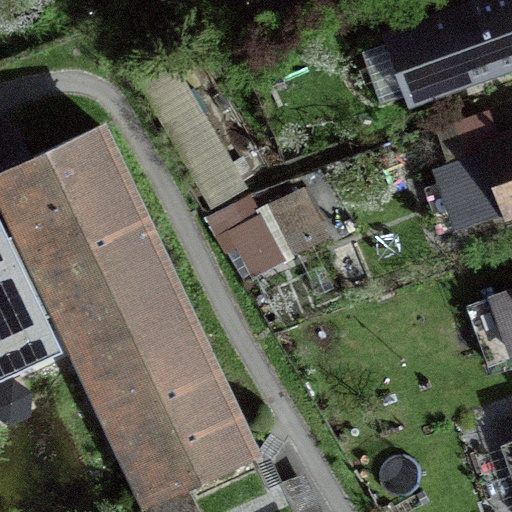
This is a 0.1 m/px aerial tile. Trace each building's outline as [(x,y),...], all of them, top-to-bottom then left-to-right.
[(303,0),(259,0),(273,37),(312,24),(303,0)] [(511,75),(511,0),(384,45),(407,111),(511,75)] [(169,68),(134,88),(202,209),(237,189),(169,68)] [(122,139),(0,188),(24,241),(73,345),(153,511),(186,511),(207,503),(277,473),(122,139)] [(511,151),(495,158),(497,165),(449,182),(469,236),(511,219),(511,151)] [(0,375),(73,345),(24,241),(0,251),(0,375)] [(511,302),(500,307),(511,338),(511,302)] [(186,511),(210,511),(207,503),(186,511)]
